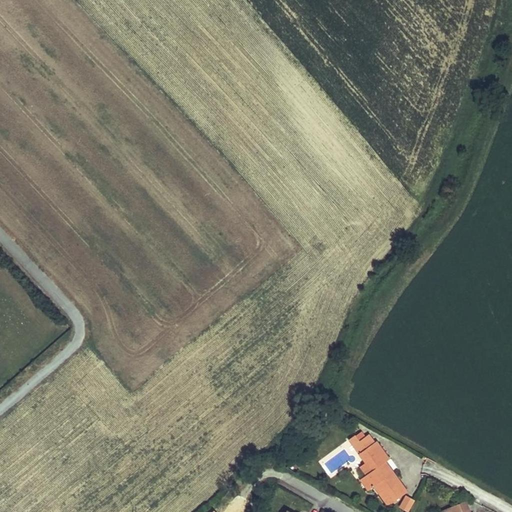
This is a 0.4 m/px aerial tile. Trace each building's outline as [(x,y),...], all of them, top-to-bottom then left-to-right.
[(329,415),(335,419),(339,413),(333,409),(329,415)] [(350,439),(367,462),(373,471),(368,474),(362,479),(370,490),(376,485),(383,480),(389,488),(387,490),(395,501),(408,491),(393,470),(389,473),(383,464),(386,462),(390,459),(377,441),(375,442),(369,434),(360,441),(356,435),(350,439)] [(297,469),(301,463),(296,460),(292,466),(297,469)] [(373,471),(367,462),(362,466),(368,474),(373,471)] [(389,473),(393,470),(386,462),(383,464),(389,473)] [(249,476),(242,486),(249,491),(257,481),(249,476)] [(383,480),(376,485),(390,505),(395,501),(387,490),(389,488),(383,480)] [(409,511),(415,501),(407,496),(401,507),(409,511)] [(470,511),(466,501),(443,510),(443,511),(470,511)]
